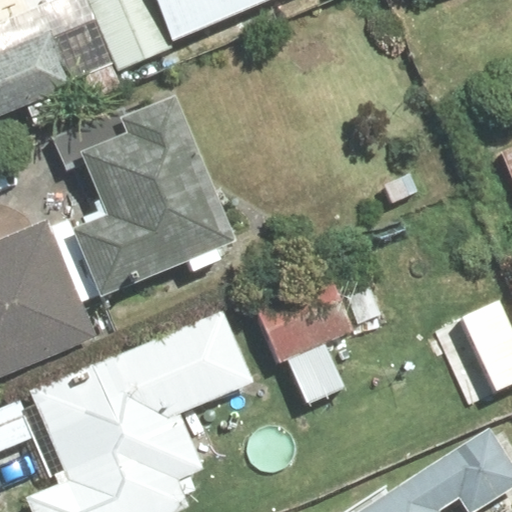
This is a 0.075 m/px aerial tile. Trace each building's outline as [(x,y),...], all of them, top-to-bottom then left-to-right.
[(172,0),(184,29),(258,0),(172,0)] [(0,115),(81,83),(58,24),(0,46),(0,115)] [(216,250),(159,101),(110,119),(119,143),(66,163),(90,225),(57,237),(81,301),(216,250)] [(46,226),(0,244),(0,381),(93,344),(46,226)] [(268,367),(341,333),(309,266),(236,300),(268,367)] [(233,304),(0,399),(0,446),(42,429),(61,477),(34,488),(44,511),(163,511),(198,498),(187,471),(212,461),(191,409),(264,380),(233,304)] [(511,446),(493,418),(349,511),(447,511),(444,507),(470,490),(482,508),(511,488),(511,446)]
